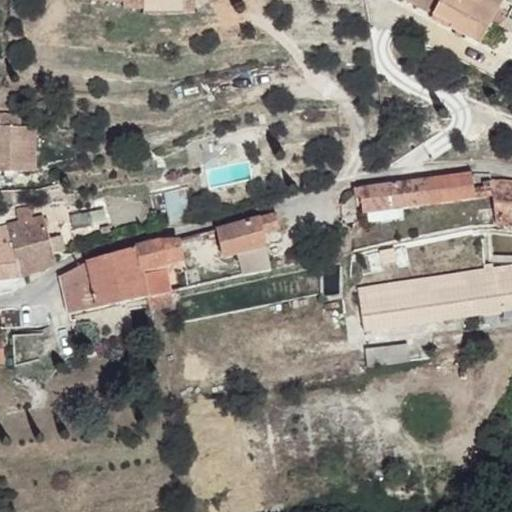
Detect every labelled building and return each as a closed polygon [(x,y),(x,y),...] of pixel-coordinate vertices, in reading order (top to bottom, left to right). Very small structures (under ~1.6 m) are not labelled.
[(179,0),(139,0),(141,12),(181,9),(179,0)] [(496,0),(439,0),(438,6),(456,10),(455,15),(490,25),(496,0)] [(36,127),(0,126),(0,142),(37,143),(36,127)] [(0,142),(0,185),(37,185),(37,143),(0,142)] [(474,177),(362,189),(365,214),(493,197),(498,226),(511,228),(511,184),(492,182),(493,190),(476,191),(474,177)] [(20,223),(6,226),(27,283),(57,266),(54,254),(63,252),(61,242),(52,243),(45,217),(34,219),(30,205),(17,208),(20,223)] [(277,213),(256,220),(262,239),(283,232),(277,213)] [(256,220),(218,232),(227,258),(239,253),(241,257),(254,253),(257,260),(269,257),(262,239),(256,220)] [(370,222),(358,224),(359,236),(371,233),(370,222)] [(0,285),(7,286),(27,283),(6,226),(0,227),(0,285)] [(156,243),(137,248),(141,271),(115,277),(94,283),(98,307),(148,295),(171,290),(168,271),(158,273),(157,264),(184,258),(180,239),(156,243)] [(137,248),(110,254),(115,277),(141,271),(137,248)] [(89,260),(60,279),(68,314),(87,310),(98,307),(94,283),(115,277),(110,254),(89,260)] [(193,269),(178,273),(181,291),(196,287),(193,269)] [(511,275),(357,295),(363,333),(511,314),(511,275)] [(171,290),(148,295),(151,311),(175,307),(171,290)] [(362,352),(365,373),(409,366),(406,346),(362,352)]
